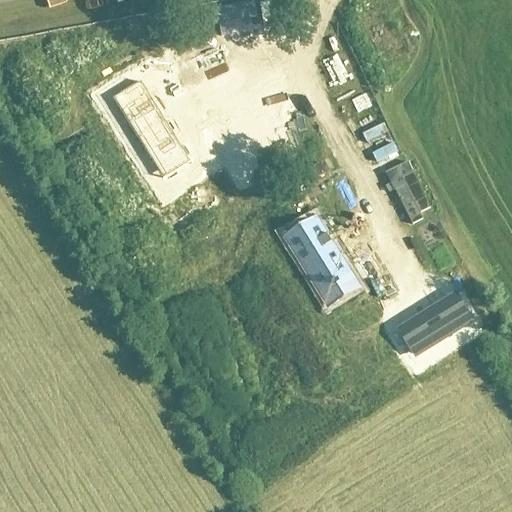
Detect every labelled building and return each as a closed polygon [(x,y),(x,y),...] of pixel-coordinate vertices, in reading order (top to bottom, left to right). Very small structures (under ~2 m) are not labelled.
[(240,0),(210,10),(235,83),(269,72),(255,28),(256,28),(246,0),(240,0)] [(385,61),(376,65),(382,79),(392,75),(385,61)] [(197,104),(226,90),(220,78),(191,93),(197,104)] [(143,88),(114,105),(164,185),(192,168),(194,171),(195,171),(142,84),(140,84),(143,88)] [(277,132),(223,165),(238,190),(293,157),(277,132)] [(317,221),(285,240),(319,295),(350,275),(317,221)] [(431,259),(449,297),(479,283),(461,245),(431,259)] [(419,360),(445,343),(471,326),(455,302),(429,319),(403,336),(419,360)]
